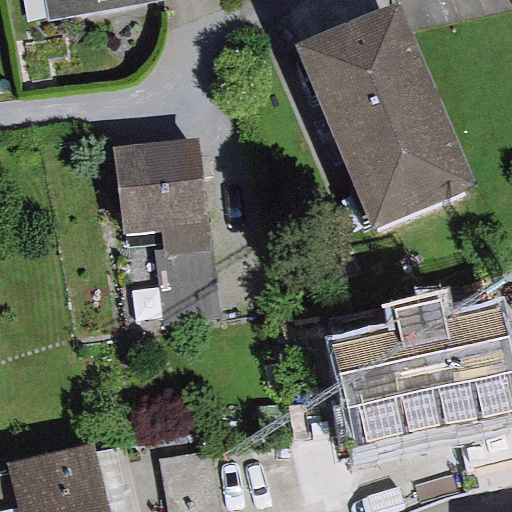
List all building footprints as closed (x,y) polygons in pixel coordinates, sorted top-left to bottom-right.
[(44,0),(50,25),(68,22),(63,0),(44,0)] [(63,0),(68,22),(67,23),(167,4),(166,0),(63,0)] [(400,11),(295,57),(374,237),(480,190),(400,11)] [(202,148),(115,158),(125,245),(164,240),(166,253),(156,254),(165,331),(224,323),(202,148)] [(511,369),(501,321),(334,359),(360,472),(511,436),(511,369)] [(142,511),(127,450),(96,458),(108,511),(142,511)] [(108,511),(96,458),(95,453),(0,477),(0,511),(108,511)] [(222,511),(213,454),(160,463),(168,511),(222,511)]
